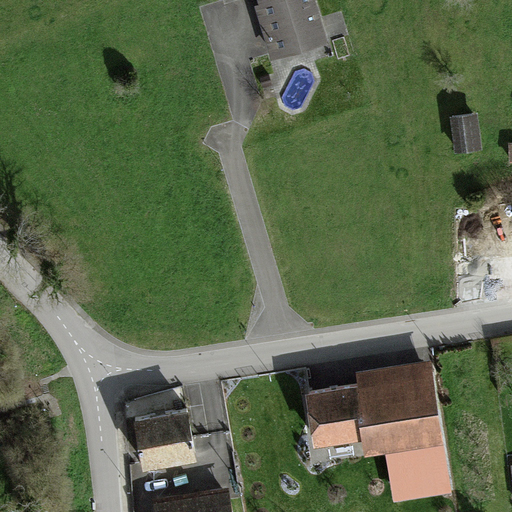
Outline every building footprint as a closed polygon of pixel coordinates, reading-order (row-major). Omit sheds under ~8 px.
[(325,39),(314,0),(263,0),(278,53),(325,39)] [(474,114),(454,115),(457,149),(477,148),(474,114)] [(428,365),(362,374),(364,390),(371,441),(372,451),(438,443),(428,365)] [(318,448),(371,441),(364,390),(312,397),(318,448)] [(184,413),(137,420),(145,469),(192,461),(184,413)] [(227,511),(224,491),(161,501),(162,511),(227,511)]
